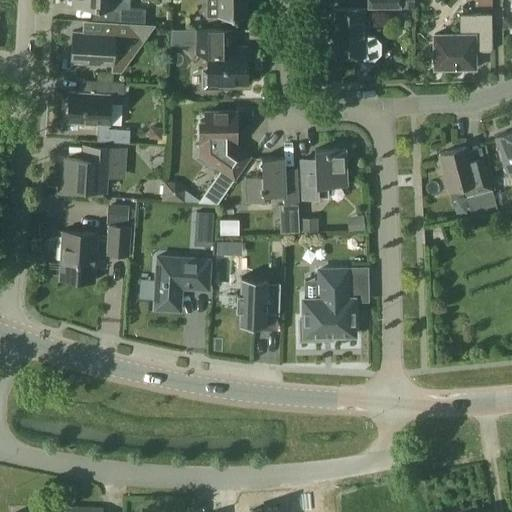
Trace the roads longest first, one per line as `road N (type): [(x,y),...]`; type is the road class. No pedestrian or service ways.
road 1 (residential): [(389,409),(384,450),(369,466),(236,480),(108,471),(0,449)]
road 2 (tertiary): [(13,335),(190,387),(389,409)]
road 3 (unclassified): [(13,335),(30,0)]
road 4 (residential): [(389,409),(381,109)]
road 5 (residential): [(381,109),(316,111),(295,99),(286,76),(283,0)]
road 6 (residential): [(381,109),(475,103),(511,89)]
road 7 (tertiary): [(389,409),(511,398)]
